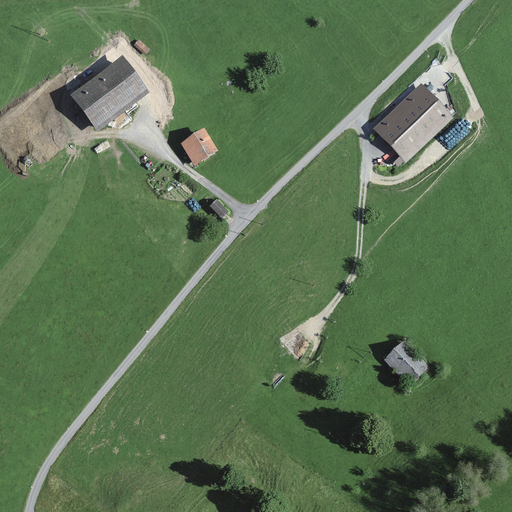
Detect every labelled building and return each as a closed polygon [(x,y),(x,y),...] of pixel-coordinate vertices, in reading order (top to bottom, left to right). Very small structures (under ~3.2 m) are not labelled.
[(119,62),(69,101),(95,136),(146,97),(119,62)] [(420,87),(373,131),(406,166),(453,121),(420,87)] [(203,134),(181,148),(193,168),(216,154),(203,134)] [(214,201),(225,211),(230,206),(219,196),(214,201)] [(406,346),(387,363),(410,387),(428,369),(406,346)]
